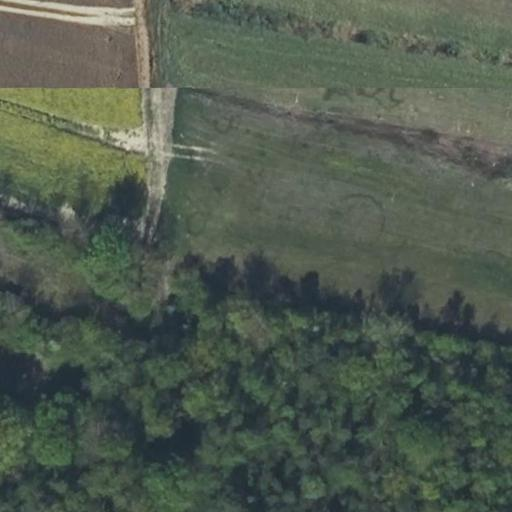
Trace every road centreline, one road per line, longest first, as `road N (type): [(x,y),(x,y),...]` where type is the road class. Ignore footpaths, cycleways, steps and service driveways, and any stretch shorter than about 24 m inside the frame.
road 1 (track): [(154,275),(145,0)]
road 2 (track): [(0,411),(120,450),(111,511)]
road 3 (track): [(154,275),(120,450)]
